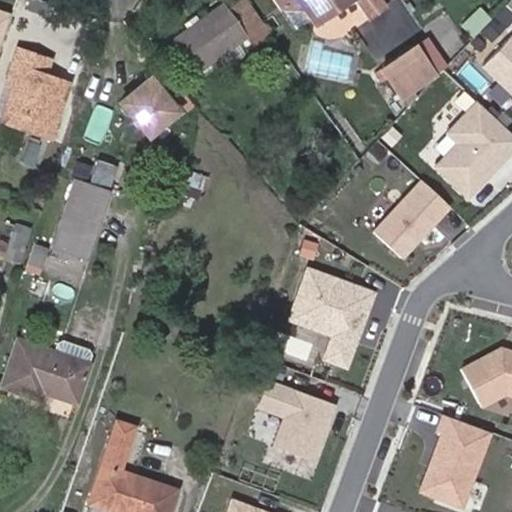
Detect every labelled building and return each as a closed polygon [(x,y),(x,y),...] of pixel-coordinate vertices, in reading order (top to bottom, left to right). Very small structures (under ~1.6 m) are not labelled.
[(236,41),(246,34),(254,46),(271,34),(247,0),(237,0),(226,8),(222,3),(170,41),(193,72),(216,56),(223,65),(243,51),(236,41)] [(276,0),(279,2),(282,0),(298,0),(302,5),(315,24),(351,0),(358,0),(369,16),(384,6),(379,0),(276,0)] [(51,56),(16,44),(10,60),(28,65),(23,80),(14,77),(10,87),(0,118),(0,123),(49,140),(69,79),(46,71),(51,56)] [(312,46),(307,74),(349,80),(353,52),(312,46)] [(413,46),(381,67),(401,96),(432,75),(413,46)] [(511,46),(490,70),(511,90),(511,46)] [(10,60),(2,84),(10,87),(14,77),(23,80),(28,65),(10,60)] [(119,103),(153,142),(188,112),(154,73),(119,103)] [(511,150),(511,130),(481,102),(452,132),(463,142),(440,166),(471,195),(511,150)] [(111,177),(94,171),(89,185),(107,191),(111,177)] [(173,201),(198,210),(208,182),(182,173),(173,201)] [(51,245),(84,256),(107,191),(89,185),(74,180),(51,245)] [(404,257),(453,206),(425,180),(377,231),(404,257)] [(46,202),(35,237),(51,242),(62,207),(46,202)] [(4,256),(17,260),(26,236),(12,231),(4,256)] [(34,245),(27,265),(39,269),(46,249),(34,245)] [(349,366),(377,292),(311,268),(297,305),(312,310),(307,324),(336,334),(327,358),(349,366)] [(63,339),(58,341),(54,352),(16,339),(1,384),(39,397),(42,390),(73,401),(90,355),(87,348),(63,339)] [(511,394),(511,350),(504,348),(465,368),(485,406),(509,394),(511,394)] [(167,511),(175,489),(119,469),(133,426),(114,420),(86,502),(115,511),(167,511)] [(267,511),(236,500),(230,511),(267,511)]
